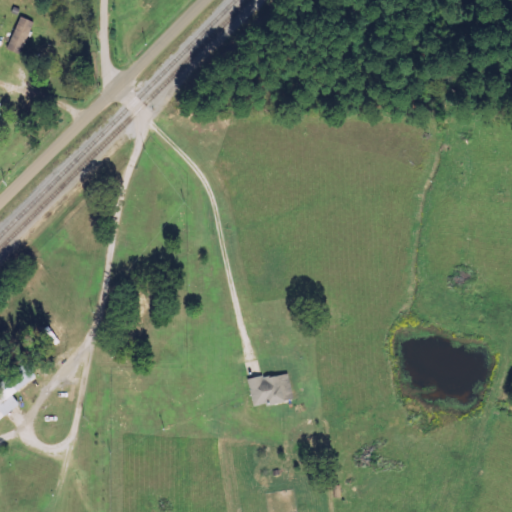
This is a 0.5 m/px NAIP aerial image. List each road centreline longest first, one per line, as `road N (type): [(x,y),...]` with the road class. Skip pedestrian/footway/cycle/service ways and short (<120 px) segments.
road 1 (residential): [(70,446),(113,229),(143,126),(107,77),(98,0)]
road 2 (residential): [(0,201),(202,0)]
